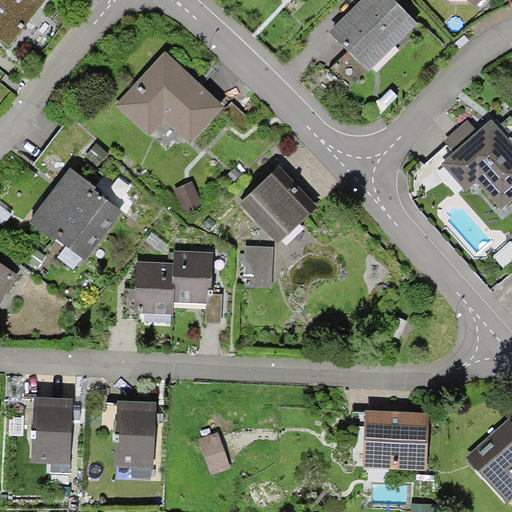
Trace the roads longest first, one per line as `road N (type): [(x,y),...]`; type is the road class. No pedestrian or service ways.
road 1 (residential): [(0,362),(436,382),(488,330)]
road 2 (residential): [(174,0),(366,174)]
road 3 (residential): [(366,174),(467,62),(511,38)]
road 4 (residential): [(366,174),(488,330)]
road 5 (residential): [(0,160),(116,0)]
